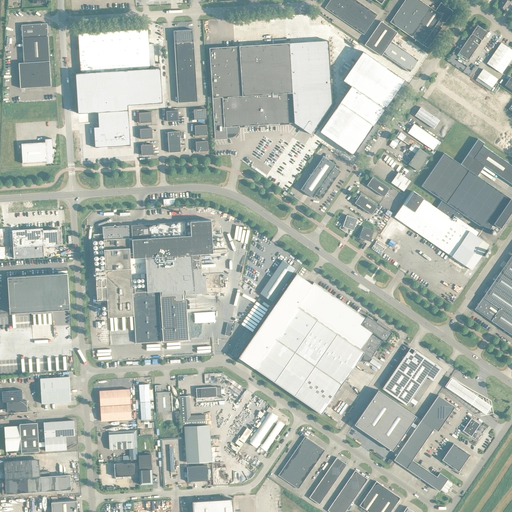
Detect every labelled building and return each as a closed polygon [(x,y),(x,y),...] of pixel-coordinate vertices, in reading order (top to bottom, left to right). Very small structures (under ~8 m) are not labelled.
[(329,0),(325,7),(364,33),(378,13),(358,0),(329,0)] [(404,0),(390,21),(428,47),(442,26),(441,25),(444,21),(445,22),(453,10),(448,6),(449,5),(448,4),(447,3),(445,3),(445,4),(441,1),(435,9),(422,0),(404,0)] [(509,0),(501,0),(499,4),(505,9),(511,1),(509,0)] [(383,52),(410,71),(418,58),(391,40),(398,31),(381,19),(365,43),(381,55),(383,52)] [(22,23),(23,36),(24,61),(19,61),(21,87),(51,85),(48,35),(47,22),(22,23)] [(477,24),(472,32),(471,33),(458,52),(468,59),(473,52),(481,40),(482,39),(488,31),(477,24)] [(76,72),(76,75),(76,80),(78,107),(78,112),(98,111),(99,125),(94,126),(95,146),(131,144),(128,104),(163,101),(160,61),(155,61),(154,42),(149,42),(148,27),(78,31),(79,44),(79,48),(81,71),(76,72)] [(174,29),(178,101),(198,100),(193,28),(174,29)] [(328,39),(210,46),(215,136),(225,136),(228,135),(230,133),(233,130),(234,128),(235,125),(259,124),(259,125),(261,124),(265,124),(265,123),(294,121),(312,133),(332,103),(328,39)] [(502,72),(511,57),(511,48),(501,41),(487,62),(502,72)] [(351,84),(320,130),(353,153),(405,78),(363,50),(343,79),(351,84)] [(451,63),(428,98),(511,155),(511,146),(497,136),(506,122),(511,126),(511,116),(502,110),(511,95),(511,93),(501,86),(495,93),(451,63)] [(477,76),(492,86),(498,78),(483,68),(477,76)] [(415,114),(434,127),(440,119),(421,106),(415,114)] [(194,108),(194,118),(206,117),(206,107),(194,108)] [(166,109),(167,120),(179,119),(178,109),(166,109)] [(139,111),(140,121),(152,121),(151,110),(139,111)] [(408,131),(433,149),(439,140),(414,122),(408,131)] [(195,124),(195,134),(207,133),(207,123),(195,124)] [(140,127),(141,137),(153,137),(152,127),(140,127)] [(168,131),(168,141),(180,140),(180,130),(168,131)] [(53,147),(52,137),(45,137),(45,140),(22,142),(23,162),(47,160),(47,161),(53,161),(55,147),(53,147)] [(478,137),(461,163),(477,174),(485,164),(511,183),(511,164),(483,144),(485,142),(478,137)] [(196,140),(196,150),(208,149),(208,139),(196,140)] [(180,140),(168,141),(169,151),(181,150),(180,140)] [(141,143),(142,154),(154,153),(153,143),(141,143)] [(408,163),(419,170),(430,154),(419,147),(408,163)] [(477,174),(461,163),(444,152),(421,185),(442,199),(436,207),(412,190),(394,215),(465,264),(472,269),(489,243),(476,234),(478,231),(454,214),(452,217),(450,216),(452,212),(461,217),(463,213),(494,234),(496,230),(491,227),(494,222),(501,227),(511,210),(511,198),(477,174)] [(301,188),(313,196),(316,192),(322,197),(341,170),(334,165),(336,163),(323,155),(301,188)] [(398,171),(391,181),(404,190),(411,180),(398,171)] [(367,184),(384,196),(390,187),(373,175),(367,184)] [(355,202),(372,213),(377,205),(360,193),(355,202)] [(339,227),(346,231),(347,231),(346,231),(348,227),(353,229),(358,217),(347,214),(345,219),(339,227)] [(106,268),(95,268),(97,299),(107,298),(108,316),(134,314),(136,341),(161,340),(159,306),(161,306),(163,340),(188,338),(186,298),(176,298),(176,294),(160,294),(161,303),(159,303),(158,289),(146,290),(145,286),(132,286),(131,271),(136,271),(146,271),(147,288),(181,286),(180,268),(169,269),(168,254),(191,252),(192,268),(202,267),(201,252),(213,252),(213,251),(227,250),(227,247),(213,248),(211,219),(190,220),(191,234),(186,234),(185,220),(131,223),(133,251),(130,251),(128,224),(117,224),(115,223),(113,225),(103,225),(103,232),(105,253),(106,268)] [(356,238),(363,243),(362,242),(364,238),(370,240),(374,229),(363,225),(361,230),(356,238)] [(26,229),(9,230),(10,245),(13,245),(14,257),(44,255),(44,245),(59,244),(58,227),(26,229)] [(511,253),(500,271),(475,308),(511,333),(511,253)] [(283,259),(260,292),(272,300),(295,267),(283,259)] [(52,309),(70,308),(68,272),(8,275),(10,312),(30,310),(30,312),(31,312),(31,310),(32,310),(52,309)] [(296,272),(253,334),(262,340),(256,349),(263,354),(255,367),(321,413),(344,379),(338,375),(349,360),(355,364),(361,356),(368,361),(391,327),(378,318),(376,320),(367,314),(366,317),(314,281),(312,283),(296,272)] [(225,334),(231,335),(233,323),(227,322),(225,334)] [(440,366),(415,348),(409,357),(405,354),(382,387),(407,404),(427,375),(431,378),(440,366)] [(40,377),(42,402),(71,400),(69,375),(40,377)] [(445,386),(486,414),(492,405),(451,377),(445,386)] [(139,383),(141,418),(151,417),(149,382),(139,383)] [(155,384),(157,411),(172,410),(171,390),(163,390),(162,383),(155,384)] [(196,386),(197,396),(217,395),(216,385),(196,386)] [(99,389),(100,404),(130,402),(129,387),(99,389)] [(3,400),(7,400),(7,411),(27,410),(27,399),(23,399),(22,388),(2,390),(3,400)] [(378,389),(354,423),(393,449),(416,415),(378,389)] [(190,414),(189,394),(179,395),(181,425),(206,423),(205,413),(190,414)] [(438,394),(421,419),(434,428),(438,430),(455,405),(438,394)] [(130,402),(100,404),(101,419),(131,418),(130,402)] [(250,438),(259,445),(260,443),(268,448),(270,446),(269,445),(271,441),(272,442),(274,440),(273,439),(283,424),(276,420),(277,418),(268,411),(250,438)] [(471,417),(463,429),(471,435),(480,423),(471,417)] [(74,419),(44,420),(45,449),(67,448),(66,434),(75,434),(74,419)] [(421,419),(415,427),(428,436),(434,428),(421,419)] [(20,424),(4,425),(6,449),(21,448),(21,451),(39,450),(37,421),(20,422),(20,424)] [(415,427),(410,435),(422,444),(428,436),(415,427)] [(108,433),(109,448),(134,446),(134,431),(108,433)] [(305,435),(278,474),(298,488),(325,449),(305,435)] [(410,435),(404,443),(417,452),(422,444),(410,435)] [(453,442),(448,450),(464,462),(470,453),(453,442)] [(394,458),(406,467),(412,459),(417,452),(404,443),(394,458)] [(464,462),(448,450),(442,459),(459,470),(464,462)] [(138,453),(140,483),(152,482),(153,482),(152,482),(151,453),(138,453)] [(309,496),(319,503),(347,463),(337,456),(309,496)] [(39,459),(4,461),(5,477),(6,492),(71,488),(70,473),(40,475),(39,459)] [(406,467),(414,473),(420,464),(412,459),(406,467)] [(115,475),(137,474),(136,461),(114,462),(114,463),(114,466),(114,467),(115,471),(114,471),(115,471),(115,475)] [(187,465),(188,480),(208,479),(207,464),(187,465)] [(414,473),(423,478),(429,470),(420,464),(414,473)] [(327,509),(332,511),(343,511),(368,478),(355,469),(327,509)] [(423,478),(431,484),(437,475),(429,470),(423,478)] [(439,490),(440,489),(446,493),(453,482),(447,479),(448,477),(439,471),(431,484),(439,490)] [(359,504),(371,511),(389,511),(400,496),(376,480),(359,504)] [(192,500),(193,511),(233,511),(232,497),(192,500)] [(51,500),(52,511),(77,511),(77,499),(51,500)]
